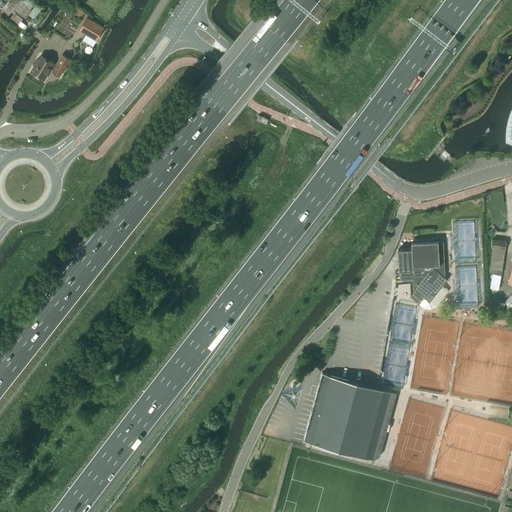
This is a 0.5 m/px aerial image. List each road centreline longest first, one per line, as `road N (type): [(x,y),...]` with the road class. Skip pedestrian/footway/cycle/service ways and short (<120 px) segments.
road 1 (motorway): [(69,511),(462,0)]
road 2 (motorway): [(301,0),(0,375)]
road 3 (unclassified): [(405,201),(386,260),(281,381),(225,511)]
road 4 (tertiary): [(408,191),(233,58)]
road 5 (secondary): [(53,172),(123,106),(171,44),(180,18)]
road 6 (secondary): [(180,18),(108,102),(43,158)]
